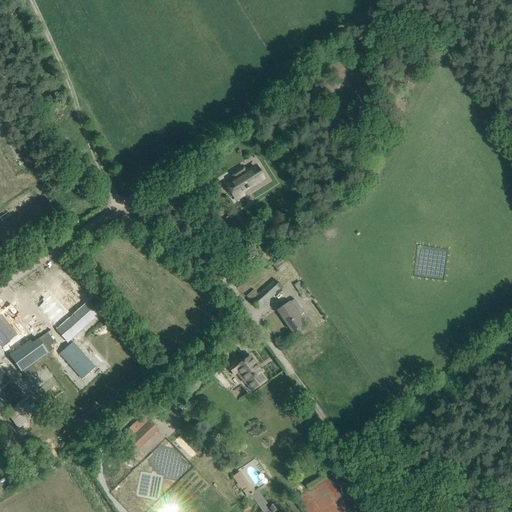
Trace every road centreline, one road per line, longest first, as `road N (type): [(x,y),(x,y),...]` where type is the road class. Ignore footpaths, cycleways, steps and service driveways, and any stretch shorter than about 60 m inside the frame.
road 1 (unclassified): [(0,288),(83,231),(126,220),(218,279),(291,373)]
road 2 (track): [(375,17),(135,202)]
road 3 (track): [(135,202),(37,0)]
